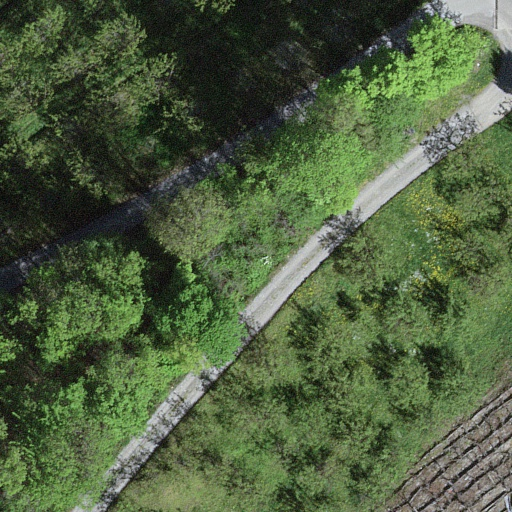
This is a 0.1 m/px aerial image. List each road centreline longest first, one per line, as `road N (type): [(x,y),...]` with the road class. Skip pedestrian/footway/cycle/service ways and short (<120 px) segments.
road 1 (track): [(511,80),(505,95),(372,196),(194,388),(94,511)]
road 2 (unclassified): [(511,2),(435,24),(108,241),(0,288)]
